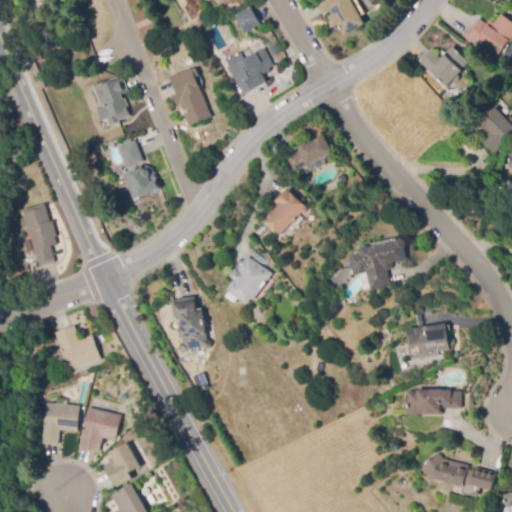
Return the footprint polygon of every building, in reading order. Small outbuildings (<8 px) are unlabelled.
[(37,13),(32,0),(47,0),(51,8),(37,13)] [(344,37),(337,26),(334,28),(328,17),(331,15),(329,11),(323,15),(315,0),(350,0),(365,25),(344,37)] [(246,34),(235,16),(251,6),(262,25),(246,34)] [(15,35),(8,16),(18,12),(26,30),(15,35)] [(500,55),(482,44),(480,47),(465,37),(471,28),(472,29),(479,19),(486,24),(489,20),(495,24),(501,15),(511,22),(511,42),(511,44),(509,42),(500,55)] [(445,84),(419,58),(431,46),(438,54),(443,49),(444,50),(451,44),(468,60),(445,84)] [(235,76),(227,60),(242,52),(245,58),(265,48),(275,66),(271,68),(270,72),(265,75),(262,73),(263,75),(267,82),(245,94),(235,76)] [(188,66),(185,60),(191,58),(193,64),(188,66)] [(175,76),(196,67),(200,76),(200,77),(196,78),(212,117),(190,126),(182,106),(178,108),(173,96),(178,94),(171,78),(175,76)] [(111,127),(108,119),(103,121),(98,108),(102,107),(94,87),(109,81),(110,83),(124,78),(129,93),(124,95),(129,108),(127,108),(131,117),(120,121),(121,123),(111,127)] [(492,156),(480,142),(490,133),(480,122),(496,107),(507,119),(508,117),(511,117),(511,133),(503,142),(505,144),(492,156)] [(309,172),(307,166),(294,172),(288,157),(301,151),(299,148),(325,136),(333,155),(326,159),(328,164),(309,172)] [(128,169),(119,147),(136,141),(144,162),(128,169)] [(133,199),(124,175),(147,166),(153,168),(154,173),(156,172),(159,181),(158,182),(161,189),(133,199)] [(281,235),(264,219),(278,205),(276,202),(288,189),(309,209),(304,214),(302,213),(281,235)] [(40,267),(24,210),(46,204),(51,222),(53,221),(58,237),(56,238),(58,245),(52,247),(56,263),(40,267)] [(370,290),(367,273),(354,275),(351,259),(354,255),(360,254),(360,251),(363,246),(367,245),(371,248),(396,243),(398,240),(403,239),(407,241),(407,246),(406,248),(408,260),(393,263),(393,266),(390,270),(388,271),(391,286),(370,290)] [(248,304),(230,291),(231,289),(230,288),(235,280),(234,275),(236,271),(238,271),(246,260),(247,260),(249,257),(250,258),(255,252),(268,261),(264,267),(273,274),(254,301),(252,299),(248,304)] [(184,353),(181,350),(181,346),(184,344),(181,335),(181,330),(182,329),(181,327),(183,327),(182,318),(175,319),(173,301),(180,300),(179,299),(195,297),(197,311),(204,311),(207,340),(211,342),(212,346),(209,350),(205,350),(201,347),(191,349),(188,352),(184,353)] [(333,321),(327,317),(339,303),(344,308),(333,321)] [(411,349),(408,329),(447,324),(450,347),(439,348),(437,346),(411,349)] [(70,372),(56,333),(75,326),(80,340),(93,335),(102,360),(70,372)] [(443,414),(409,414),(409,392),(418,392),(418,390),(452,390),(452,392),(463,392),(463,409),(443,409),(443,414)] [(59,446),(43,444),(47,403),(81,406),(78,432),(61,430),(59,446)] [(100,453),(80,448),(90,408),(122,416),(116,441),(103,438),(100,453)] [(117,489),(104,466),(115,460),(111,453),(128,444),(141,467),(130,474),(133,479),(117,489)] [(493,490),(464,485),(463,487),(435,481),(424,469),(439,453),(445,460),(470,465),(469,470),(476,472),(477,469),(496,473),(493,490)] [(120,511),(112,496),(133,484),(148,511),(120,511)]
